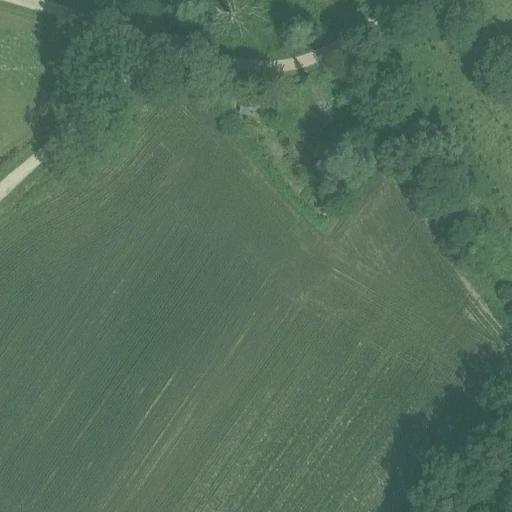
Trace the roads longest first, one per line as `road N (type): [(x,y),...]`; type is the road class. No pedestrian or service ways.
road 1 (track): [(159,47),(254,66),(306,62),(406,0)]
road 2 (track): [(0,190),(159,47)]
road 3 (track): [(4,0),(159,47)]
